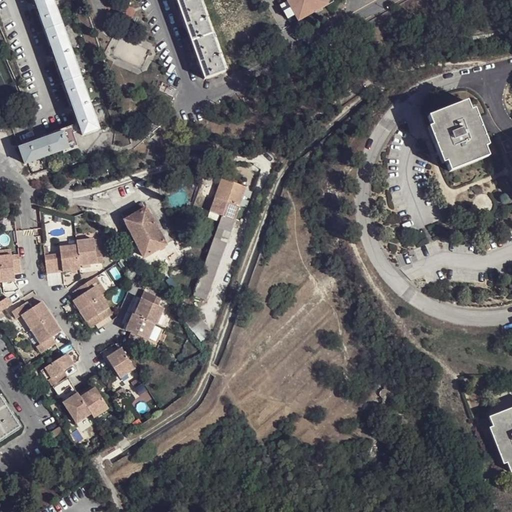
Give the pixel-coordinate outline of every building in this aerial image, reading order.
[(51,0),(34,0),(82,135),(98,129),(51,0)] [(224,72),(198,0),(175,0),(203,79),(224,72)] [(293,16),(297,22),(332,3),(330,0),(284,0),(286,2),(293,16)] [(293,16),(285,2),(279,5),(287,20),(293,16)] [(162,82),(157,91),(167,95),(172,86),(162,82)] [(464,99),(427,115),(431,125),(427,127),(443,163),(446,161),(450,170),(488,154),(476,128),(472,117),(464,99)] [(76,145),(71,129),(19,147),(25,164),(76,145)] [(511,149),(508,139),(500,142),(504,154),(511,150),(511,149)] [(220,211),(190,290),(203,294),(245,183),(221,173),(208,207),(220,211)] [(145,209),(124,221),(144,257),(165,245),(145,209)] [(77,241),(77,245),(79,266),(98,264),(96,246),(95,239),(77,241)] [(79,266),(77,245),(59,247),(59,255),(52,256),(54,273),(79,271),(79,266)] [(11,256),(0,257),(0,275),(1,284),(14,282),(13,272),(18,269),(17,255),(11,256)] [(52,256),(43,257),(45,274),(54,273),(52,256)] [(95,287),(91,281),(81,287),(77,290),(81,296),(76,299),(73,300),(80,312),(102,298),(95,287)] [(95,287),(102,298),(108,295),(101,283),(95,287)] [(72,293),(76,299),(81,296),(77,290),(72,293)] [(10,293),(0,299),(0,309),(14,300),(10,293)] [(102,299),(108,309),(115,305),(109,295),(102,299)] [(141,296),(131,318),(149,326),(152,327),(158,313),(151,310),(154,301),(141,296)] [(102,299),(81,312),(90,328),(112,314),(108,309),(102,299)] [(40,302),(30,308),(26,301),(11,310),(15,317),(19,315),(28,328),(50,315),(41,301),(40,302)] [(151,310),(158,313),(162,305),(154,301),(151,310)] [(50,315),(28,328),(38,343),(35,345),(40,352),(56,342),(51,335),(59,330),(50,315)] [(149,326),(131,318),(128,317),(124,328),(129,330),(126,337),(141,345),(149,326)] [(198,323),(191,330),(200,341),(207,335),(198,323)] [(154,327),(149,339),(155,341),(159,329),(154,327)] [(73,348),(67,352),(73,362),(79,359),(73,348)] [(135,367),(123,348),(107,357),(120,377),(135,367)] [(77,370),(72,361),(66,352),(46,365),(53,376),(51,378),(55,384),(67,376),(77,370)] [(24,363),(27,368),(32,365),(29,360),(24,363)] [(53,376),(45,365),(38,370),(45,381),(50,378),(53,376)] [(103,394),(109,390),(97,373),(91,377),(95,383),(99,389),(82,400),(90,412),(94,418),(111,407),(103,394)] [(82,400),(78,393),(72,385),(71,383),(67,376),(55,384),(52,386),(74,422),(90,412),(82,400)] [(141,376),(130,382),(134,387),(144,381),(141,376)] [(39,386),(43,391),(51,387),(49,385),(49,383),(43,382),(43,383),(39,386)] [(99,389),(95,383),(78,393),(82,400),(99,389)] [(123,387),(115,392),(119,398),(127,393),(123,387)] [(0,394),(0,393),(0,441),(22,427),(11,410),(0,394)] [(511,410),(490,420),(511,470),(511,410)] [(88,416),(75,424),(78,429),(91,421),(88,416)]
